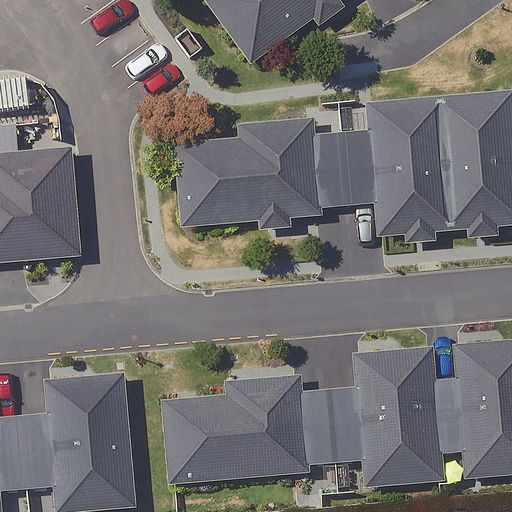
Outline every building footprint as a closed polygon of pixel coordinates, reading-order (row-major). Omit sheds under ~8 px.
[(357,0),(229,0),(214,12),(260,72),(357,0)] [(0,119),(33,117),(30,82),(0,84),(0,119)] [(511,108),(370,120),(372,148),(308,153),(308,151),(188,161),(194,232),(264,226),(265,237),(324,233),(323,222),(378,217),(380,244),(511,233),(511,108)] [(75,165),(0,171),(0,276),(85,269),(75,165)] [(474,477),(511,473),(511,352),(462,357),(465,390),(429,393),(427,360),(361,366),(364,402),(311,406),(310,388),(240,393),(241,412),(178,418),(184,488),(367,472),(368,486),(438,480),(436,457),(472,454),(474,477)] [(0,511),(14,511),(14,503),(78,497),(78,511),(151,511),(141,395),(68,401),(70,428),(7,434),(5,407),(0,407),(0,511)]
